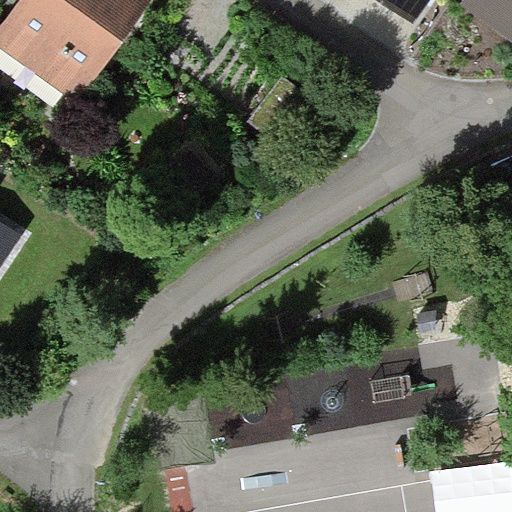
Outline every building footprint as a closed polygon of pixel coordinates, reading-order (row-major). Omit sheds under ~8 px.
[(18,0),(0,25),(0,42),(77,98),(148,0),(18,0)] [(384,0),(414,21),(428,0),(384,0)] [(511,0),(461,0),(511,36),(511,0)] [(0,257),(15,236),(0,225),(0,257)] [(406,429),(506,410),(490,328),(459,334),(196,383),(210,456),(183,461),(193,511),(413,470),(406,429)]
